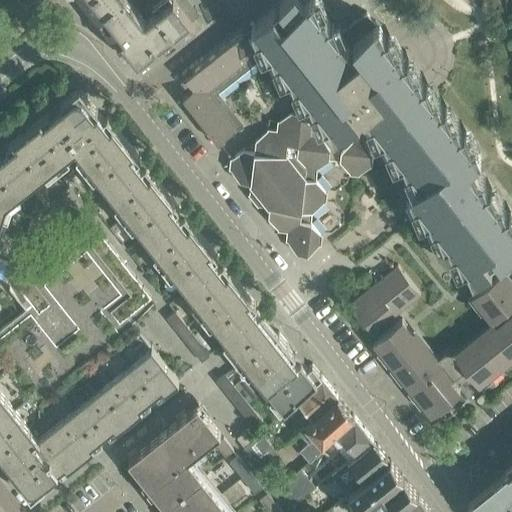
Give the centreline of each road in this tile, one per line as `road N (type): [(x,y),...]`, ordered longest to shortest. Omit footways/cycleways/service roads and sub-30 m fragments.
road 1 (tertiary): [(132,101),(434,483)]
road 2 (tertiary): [(0,70),(30,49),(62,41),(92,57),(132,101)]
road 3 (residential): [(132,101),(234,25)]
